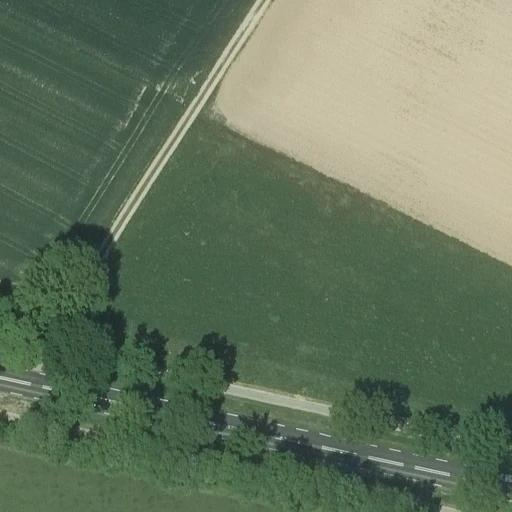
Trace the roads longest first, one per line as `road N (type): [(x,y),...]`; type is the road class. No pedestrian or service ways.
road 1 (primary): [(511,489),(0,379)]
road 2 (track): [(46,356),(126,211),(265,0)]
